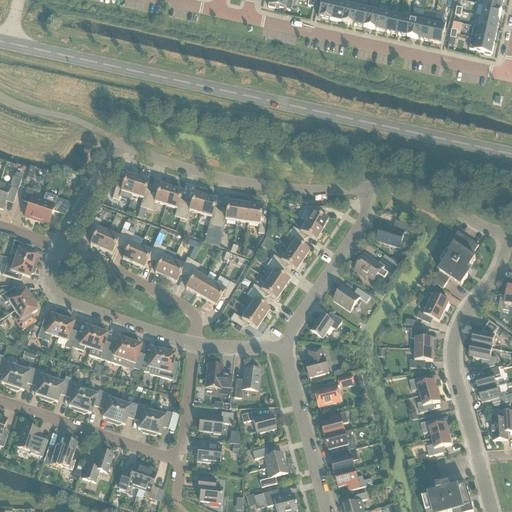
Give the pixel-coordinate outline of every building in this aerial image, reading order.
[(268,0),(268,6),(268,8),(274,9),(275,7),(290,11),(292,0),(268,0)] [(333,3),(322,0),(318,18),(329,21),(333,3)] [(343,0),(333,0),(333,3),(329,21),(341,23),(345,0),(343,0)] [(357,3),(345,0),(341,23),(352,25),(357,3)] [(504,0),(485,0),(484,6),(502,10),(504,0)] [(368,5),(357,3),(352,25),(363,28),(368,5)] [(379,8),(368,5),(363,28),(375,30),(378,13),(379,8)] [(502,10),(484,6),(481,18),(499,22),(502,10)] [(389,15),(378,13),(375,30),(385,33),(389,15)] [(400,17),(389,15),(385,33),(396,35),(400,17)] [(423,18),(412,15),(411,20),(407,38),(418,40),(423,18)] [(411,20),(400,17),(396,35),(407,38),(411,20)] [(435,20),(423,18),(418,40),(430,43),(435,20)] [(499,22),(481,18),(479,28),(497,32),(499,22)] [(446,23),(435,20),(430,43),(441,45),(446,23)] [(497,32),(479,28),(475,27),(472,39),(494,44),(497,32)] [(494,44),(472,39),(469,50),(485,54),(484,56),(491,57),(491,54),(492,55),(494,44)] [(0,184),(0,209),(3,211),(6,200),(14,203),(23,175),(16,173),(14,178),(13,178),(9,188),(0,184)] [(132,196),(137,179),(126,175),(122,187),(116,186),(112,199),(118,201),(121,193),(132,196)] [(151,195),(145,193),(148,182),(137,179),(132,196),(143,200),(140,208),(146,210),(151,195)] [(157,197),(151,195),(146,210),(152,212),(155,203),(166,207),(171,189),(160,186),(157,197)] [(43,202),(31,198),(33,192),(26,189),(22,202),(29,204),(24,218),(36,222),(43,202)] [(180,219),(184,205),(179,204),(182,193),(171,189),(166,207),(177,210),(174,218),(180,219)] [(48,226),(52,212),(59,214),(63,202),(57,199),(57,198),(45,194),(43,202),(36,222),(48,226)] [(200,215),(205,197),(194,194),(190,207),(184,205),(180,219),(186,221),(189,212),(200,215)] [(216,228),(219,214),(213,213),(216,201),(205,197),(200,215),(211,219),(208,227),(216,228)] [(242,223),(245,205),(227,203),(226,215),(219,214),(216,228),(224,229),(225,221),(242,223)] [(245,205),(242,223),(259,226),(258,234),(264,235),(266,221),(260,220),(262,208),(245,205)] [(306,223),(322,231),(328,221),(319,216),(320,214),(324,214),(324,208),(309,207),(307,211),(311,213),(306,223)] [(101,251),(108,234),(97,229),(101,221),(95,219),(90,232),(95,234),(90,246),(101,251)] [(412,236),(415,228),(396,222),(393,230),(382,227),(377,242),(400,249),(404,234),(412,236)] [(316,242),(322,231),(306,223),(301,232),(294,227),(290,232),(302,240),(305,236),(316,242)] [(122,246),(128,233),(122,230),(118,238),(108,234),(101,251),(111,255),(117,244),(122,246)] [(299,245),(302,240),(290,232),(287,237),(294,242),(287,252),(302,262),(309,252),(299,245)] [(461,286),(468,276),(465,274),(476,259),(472,257),(479,246),(458,232),(451,243),(454,245),(448,254),(451,255),(432,283),(443,290),(450,279),(461,287),(462,286),(461,286)] [(133,265),(141,248),(130,244),(134,235),(128,233),(122,246),(127,249),(122,260),(133,265)] [(213,240),(212,246),(219,248),(221,242),(213,240)] [(15,261),(35,268),(37,263),(36,260),(37,257),(30,254),(32,249),(14,242),(10,254),(17,256),(15,261)] [(154,260),(160,247),(155,245),(151,253),(141,248),(133,265),(144,269),(149,258),(154,260)] [(166,279),(173,262),(162,258),(166,250),(160,247),(154,260),(160,263),(155,274),(166,279)] [(252,252),(245,250),(243,257),(249,259),(252,252)] [(296,272),(302,262),(287,252),(281,261),(274,256),(270,261),(282,270),(285,265),(296,272)] [(379,265),(364,256),(354,271),(365,279),(367,276),(374,281),(373,281),(374,282),(378,275),(384,279),(393,266),(383,259),(379,265)] [(187,275),(193,262),(187,259),(183,267),(173,262),(166,279),(176,284),(181,272),(187,275)] [(34,274),(35,268),(15,261),(13,267),(7,265),(3,276),(21,282),(23,276),(29,279),(30,275),(34,274)] [(279,274),(282,270),(270,261),(267,266),(274,271),(268,281),(283,291),(289,281),(279,274)] [(186,289),(196,295),(205,280),(195,274),(199,266),(193,262),(187,275),(192,278),(186,289)] [(205,280),(196,295),(206,301),(215,285),(205,280)] [(276,301),(283,291),(268,281),(261,291),(254,286),(250,291),(262,299),(266,294),(276,301)] [(225,291),(215,285),(206,301),(216,307),(222,296),(228,299),(235,286),(229,283),(225,291)] [(511,287),(511,289),(508,289),(506,298),(500,297),(498,310),(504,311),(505,306),(511,307),(511,287)] [(15,312),(33,300),(30,295),(27,294),(25,292),(19,295),(15,288),(0,297),(5,304),(9,302),(15,312)] [(354,295),(343,288),(334,301),(351,313),(359,299),(367,304),(371,298),(358,290),(354,295)] [(429,306),(444,313),(449,303),(440,299),(443,293),(432,288),(429,294),(433,296),(429,306)] [(378,289),(373,296),(381,301),(386,294),(378,289)] [(259,304),(262,299),(250,291),(247,296),(254,301),(248,310),(263,320),(269,311),(259,304)] [(33,300),(15,312),(18,317),(14,319),(21,331),(36,322),(32,315),(37,311),(36,309),(36,305),(33,300)] [(440,323),(444,313),(429,306),(424,315),(419,313),(417,319),(428,324),(431,319),(440,323)] [(256,330),(263,320),(248,310),(241,320),(234,315),(230,320),(242,328),(246,323),(256,330)] [(343,322),(331,314),(327,319),(322,315),(311,332),(323,340),(331,328),(336,332),(343,322)] [(57,338),(64,318),(58,316),(55,317),(52,316),(49,323),(44,321),(37,339),(49,343),(51,337),(57,338)] [(71,350),(72,349),(76,336),(70,335),(74,324),(71,323),(69,320),(64,318),(57,338),(67,342),(65,348),(71,350)] [(220,330),(223,325),(218,321),(215,327),(220,330)] [(472,347),(492,350),(495,338),(495,334),(499,329),(490,322),(480,335),(475,334),(472,347)] [(90,350),(97,329),(92,327),(89,329),(85,328),(82,338),(76,336),(72,349),(83,352),(85,348),(90,350)] [(105,362),(110,348),(104,346),(108,335),(104,334),(103,331),(97,329),(90,350),(101,354),(99,360),(105,362)] [(508,336),(503,332),(500,336),(505,340),(508,336)] [(415,351),(433,351),(433,340),(423,340),(423,334),(411,333),(410,340),(416,340),(415,351)] [(122,368),(131,341),(125,339),(122,340),(119,339),(115,350),(110,348),(105,362),(122,368)] [(140,372),(144,359),(138,358),(141,347),(138,346),(137,343),(131,341),(122,368),(133,371),(134,370),(140,372)] [(490,358),(492,350),(472,347),(469,358),(483,361),(482,365),(483,370),(495,367),(496,359),(490,358)] [(159,371),(164,350),(158,349),(156,351),(152,350),(150,361),(144,359),(140,372),(148,374),(149,376),(158,378),(159,371)] [(325,360),(322,349),(309,353),(311,359),(312,359),(313,363),(306,365),(310,379),(311,384),(312,383),(310,379),(329,374),(325,359),(325,360)] [(159,371),(158,378),(175,382),(179,364),(173,362),(175,355),(172,355),(170,352),(164,350),(159,371)] [(432,362),(433,351),(415,351),(415,361),(410,361),(410,370),(422,370),(422,362),(432,362)] [(11,390),(18,370),(8,366),(9,362),(3,360),(0,368),(0,372),(5,374),(1,384),(4,385),(6,388),(11,390)] [(96,366),(94,372),(100,374),(102,368),(96,366)] [(230,397),(230,390),(232,377),(222,375),(223,368),(207,366),(205,389),(219,390),(219,395),(230,397)] [(33,383),(37,371),(31,369),(29,373),(18,370),(11,390),(17,392),(20,391),(23,392),(27,381),(33,383)] [(479,393),(496,388),(494,381),(501,379),(498,369),(486,372),(488,377),(475,380),(479,393)] [(258,392),(260,372),(244,370),(243,384),(236,383),(234,399),(241,400),(242,390),(258,392)] [(45,402),(52,381),(41,377),(43,373),(37,371),(33,383),(38,385),(35,396),(38,397),(40,400),(45,402)] [(354,386),(352,377),(338,380),(340,387),(348,385),(349,388),(354,386)] [(420,397),(437,393),(434,382),(425,384),(423,379),(409,382),(412,392),(419,391),(420,397)] [(67,394),(71,382),(65,380),(63,385),(52,381),(45,402),(51,404),(54,402),(57,403),(61,392),(67,394)] [(79,413),(86,392),(75,389),(77,384),(71,382),(67,394),(72,396),(69,407),(72,408),(73,411),(79,413)] [(321,413),(320,408),(341,403),(337,388),(316,393),(321,413)] [(496,388),(479,393),(482,405),(494,401),(496,407),(501,405),(508,404),(505,394),(498,395),(496,388)] [(100,406),(104,394),(98,392),(97,396),(86,392),(79,413),(84,415),(88,414),(91,415),(94,404),(100,406)] [(437,393),(420,397),(422,403),(417,405),(420,415),(432,412),(430,406),(440,403),(437,393)] [(113,425),(120,404),(109,400),(110,396),(104,394),(100,406),(106,408),(102,419),(105,420),(107,423),(113,425)] [(133,420),(134,417),(138,405),(127,401),(126,406),(120,404),(113,425),(118,426),(121,425),(124,426),(127,418),(133,420)] [(148,435),(154,414),(148,413),(150,408),(138,405),(134,417),(140,419),(138,430),(141,431),(142,434),(148,435)] [(258,420),(256,412),(241,416),(243,424),(253,421),(257,435),(276,430),(272,416),(258,420)] [(154,414),(148,435),(154,437),(157,435),(160,436),(162,429),(168,431),(172,415),(166,413),(165,417),(154,414)] [(326,439),(345,434),(343,425),(348,424),(346,413),(329,418),(331,418),(333,423),(322,426),(326,439)] [(493,442),(508,442),(507,427),(511,427),(511,413),(500,414),(500,421),(491,421),(493,442)] [(232,426),(233,415),(221,414),(221,420),(202,418),(200,432),(213,433),(213,435),(220,436),(221,425),(232,426)] [(416,414),(409,415),(411,422),(418,420),(416,414)] [(432,440),(449,435),(446,425),(436,427),(434,421),(420,425),(423,435),(430,433),(432,440)] [(42,459),(47,442),(36,438),(38,431),(25,427),(17,448),(31,453),(30,455),(42,459)] [(231,430),(231,442),(239,443),(240,430),(231,430)] [(351,432),(345,434),(326,439),(329,452),(340,449),(341,455),(356,451),(351,432)] [(449,435),(432,440),(433,446),(426,448),(429,458),(443,454),(442,449),(451,446),(449,435)] [(71,463),(77,444),(64,440),(59,455),(53,452),(49,466),(60,469),(63,460),(71,463)] [(359,449),(366,447),(365,441),(357,443),(359,449)] [(219,465),(221,447),(205,445),(204,451),(198,450),(196,463),(219,465)] [(335,476),(355,471),(352,463),(358,461),(356,451),(341,455),(343,460),(332,463),(335,476)] [(106,475),(113,456),(100,452),(94,469),(86,467),(82,480),(95,484),(99,472),(106,475)] [(267,469),(285,464),(282,453),(264,458),(267,469)] [(407,461),(408,467),(416,465),(414,459),(407,461)] [(440,487),(439,484),(442,484),(437,463),(423,467),(429,490),(435,488),(437,495),(422,499),(425,511),(473,511),(466,485),(453,489),(452,483),(440,487)] [(138,490),(146,468),(135,464),(133,471),(125,468),(118,489),(130,493),(132,488),(138,490)] [(285,464),(267,469),(269,479),(259,482),(261,489),(276,485),(275,478),(288,475),(285,464)] [(146,468),(138,490),(145,493),(143,498),(155,502),(159,490),(152,488),(157,471),(146,468)] [(78,482),(81,473),(75,471),(72,480),(78,482)] [(355,471),(335,476),(339,489),(349,486),(351,492),(349,492),(349,493),(373,486),(371,480),(364,482),(363,478),(357,479),(355,471)] [(220,505),(222,489),(215,488),(215,481),(199,479),(197,490),(200,490),(199,502),(220,505)] [(280,498),(278,491),(263,495),(267,508),(275,506),(276,511),(297,511),(293,495),(280,498)] [(344,511),(364,511),(362,502),(368,501),(366,494),(354,497),(356,504),(343,507),(344,511)]
